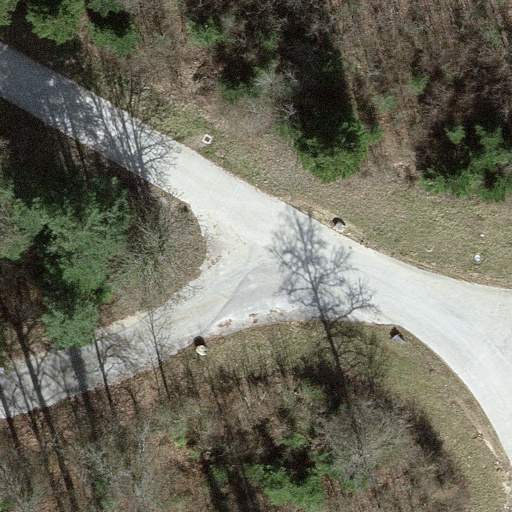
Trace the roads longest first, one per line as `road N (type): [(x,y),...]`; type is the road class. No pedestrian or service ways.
road 1 (track): [(0,70),(186,175),(300,261),(472,317),(511,320)]
road 2 (track): [(0,391),(129,352),(300,261)]
